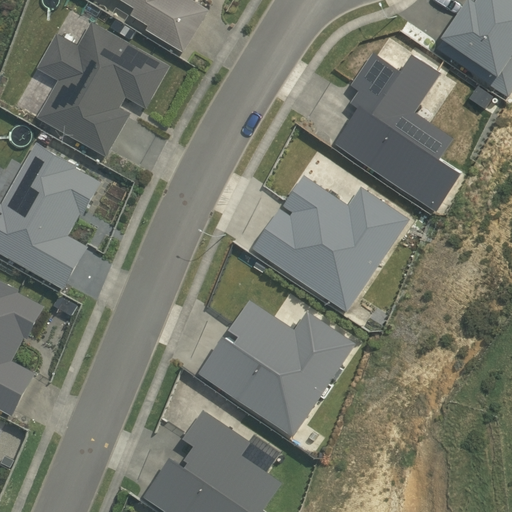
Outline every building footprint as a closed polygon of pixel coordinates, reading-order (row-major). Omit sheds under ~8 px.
[(153,26),(150,31),(188,54),(214,11),(195,0),(124,0),(139,9),(135,16),(153,26)] [(511,0),(473,0),(441,49),(511,98),(511,97),(511,0)] [(119,19),(113,28),(133,40),(138,32),(119,19)] [(41,69),(62,81),(41,119),(110,157),(134,114),(124,108),(130,98),(150,109),(175,67),(96,22),(82,45),(61,33),(41,69)] [(363,109),(340,143),(440,212),(467,174),(445,159),(458,139),(419,113),(446,73),(417,55),(406,72),(378,53),(355,86),(364,91),(355,104),(363,109)] [(81,166),(41,144),(5,204),(0,201),(0,250),(68,290),(92,247),(73,236),(84,215),(87,216),(105,183),(79,169),(81,166)] [(352,313),(414,220),(365,187),(352,206),(308,175),(288,206),(296,212),(294,216),(284,209),(257,249),(352,313)] [(0,405),(17,415),(39,373),(16,361),(28,338),(31,340),(48,307),(22,293),(23,291),(0,278),(0,405)] [(229,336),(203,372),(298,437),(359,344),(311,312),(299,330),(254,299),(234,331),(244,337),(240,343),(229,336)] [(272,511),(268,509),(288,483),(271,471),(284,452),(258,435),(253,441),(207,410),(188,440),(200,447),(191,460),(194,462),(190,467),(176,457),(149,495),(173,511),(272,511)]
